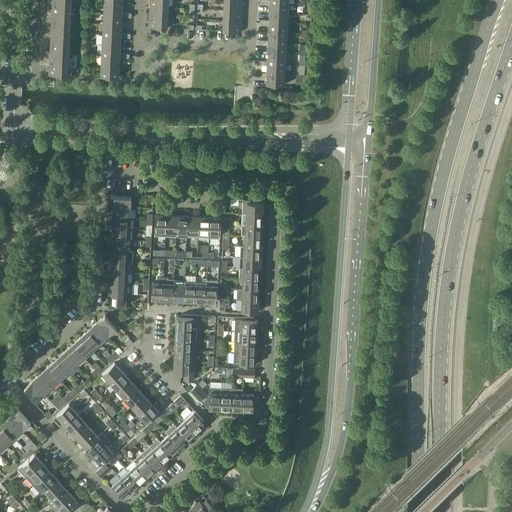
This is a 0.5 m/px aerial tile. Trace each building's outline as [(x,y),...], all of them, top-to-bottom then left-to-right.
[(53,0),(53,11),(75,12),(75,10),(71,10),(71,0),(53,0)] [(224,0),(224,10),(242,11),(242,0),(236,0),(224,0)] [(270,2),(270,4),(270,12),(288,13),(288,2),(270,2)] [(104,3),(104,14),(122,15),(122,13),(122,4),(104,3)] [(150,16),(168,17),(168,7),(150,6),(150,16)] [(224,10),(223,20),(241,21),(242,11),(224,10)] [(75,15),(75,12),(53,11),(52,31),(74,32),(74,31),(70,30),(70,15),(75,15)] [(270,12),(269,20),(269,22),(287,23),(288,13),(270,12)] [(104,14),(103,24),(121,25),(122,17),(122,15),(104,14)] [(167,28),(168,17),(150,16),(149,27),(167,28)] [(241,21),(223,20),(223,31),(241,32),(241,21)] [(269,32),(287,33),(287,23),(269,22),(269,24),(269,32)] [(103,24),(103,34),(121,35),(121,33),(121,25),(103,24)] [(74,32),(52,31),(51,52),(73,53),(73,51),(68,51),(69,35),(74,35),(74,32)] [(286,43),(287,33),(269,32),(268,40),(268,42),(286,43)] [(103,34),(102,44),(120,45),(121,37),(121,35),(103,34)] [(268,52),(286,53),(286,43),(268,42),(268,45),(268,52)] [(102,44),(102,54),(120,55),(120,53),(120,45),(102,44)] [(73,56),(73,53),(51,52),(50,73),(72,74),(72,69),(68,69),(68,55),(73,56)] [(285,64),(286,53),(268,52),(267,61),(267,63),(285,64)] [(120,58),(120,55),(102,54),(101,65),(119,65),(120,58)] [(267,63),(267,65),(267,73),(285,74),(285,64),(267,63)] [(119,76),(119,65),(101,65),(101,75),(119,76)] [(285,74),(267,73),(266,84),(284,85),(285,74)] [(131,208),(132,196),(116,196),(115,200),(113,200),(113,207),(131,208)] [(243,200),(242,213),(263,214),(263,203),(250,202),(250,200),(243,200)] [(113,207),(113,217),(131,218),(131,208),(113,207)] [(242,213),(242,224),(262,225),(263,214),(242,213)] [(154,235),(166,236),(167,215),(155,214),(155,228),(154,235)] [(166,236),(176,236),(177,215),(167,215),(166,236)] [(176,236),(187,237),(188,216),(177,215),(176,236)] [(187,236),(198,237),(199,216),(188,216),(187,237),(187,236)] [(198,237),(209,237),(210,217),(199,216),(198,237)] [(131,218),(113,217),(112,228),(130,229),(131,218)] [(221,217),(210,217),(209,237),(220,238),(221,217)] [(241,234),(245,235),(262,235),(262,225),(242,224),(241,234)] [(129,240),(130,229),(112,228),(112,239),(129,240)] [(245,235),(245,246),(261,246),(262,235),(245,235)] [(129,251),(129,240),(112,239),(111,250),(129,251)] [(241,245),(240,256),(261,257),(261,246),(245,246),(241,245)] [(129,251),(111,250),(110,261),(128,262),(128,261),(132,262),(133,251),(129,251)] [(244,267),(260,268),(261,257),(240,256),(239,267),(244,267)] [(110,271),(128,272),(128,262),(110,261),(110,271)] [(244,267),(243,278),(260,279),(260,268),(244,267)] [(127,283),(128,272),(110,271),(109,282),(127,283)] [(163,299),(164,277),(164,273),(160,273),(159,283),(152,282),(151,299),(163,299)] [(164,277),(163,299),(174,300),(174,283),(174,280),(174,279),(168,279),(168,277),(164,277)] [(185,284),(184,300),(195,301),(196,282),(189,281),(189,277),(185,277),(185,281),(185,284)] [(195,301),(206,301),(207,280),(207,278),(203,278),(203,282),(196,282),(195,301)] [(242,289),(259,290),(260,279),(243,278),(242,289)] [(184,300),(185,284),(185,281),(174,280),(174,283),(174,300),(184,300)] [(206,301),(217,302),(218,280),(207,280),(206,301)] [(109,293),(127,294),(127,283),(109,282),(109,293)] [(259,300),(259,290),(242,289),(237,289),(237,299),(242,300),(259,300)] [(127,294),(109,293),(108,304),(126,305),(127,294)] [(229,307),(229,299),(220,299),(220,310),(225,310),(225,306),(229,307)] [(259,300),(242,300),(241,311),(258,312),(259,300)] [(176,316),(176,328),(192,328),(193,315),(181,314),(181,316),(176,316)] [(105,315),(97,322),(109,336),(117,328),(105,315)] [(254,318),(235,317),(234,330),(240,331),(257,331),(258,320),(254,320),(254,318)] [(89,329),(101,343),(109,336),(97,322),(89,329)] [(197,329),(192,328),(176,328),(175,339),(192,339),(196,340),(197,329)] [(93,350),(101,343),(89,329),(81,337),(93,350)] [(235,341),(256,342),(257,331),(240,331),(234,330),(234,341),(235,341)] [(73,344),(85,357),(93,350),(81,337),(73,344)] [(175,339),(175,349),(191,350),(195,350),(196,340),(192,339),(175,339)] [(234,352),(256,353),(256,342),(235,341),(234,352)] [(77,365),(85,357),(73,344),(65,351),(77,365)] [(175,349),(174,360),(195,361),(195,350),(191,350),(175,349)] [(79,367),(77,365),(65,351),(57,359),(69,372),(71,375),(79,367)] [(256,353),(234,352),(234,363),(239,363),(239,366),(251,367),(251,364),(255,364),(256,353)] [(60,379),(69,372),(57,359),(48,366),(60,379)] [(174,371),(184,371),(184,379),(194,380),(195,361),(174,360),(174,371)] [(102,374),(110,382),(122,371),(115,362),(102,374)] [(40,373),(52,386),(60,379),(48,366),(40,373)] [(244,374),(244,377),(255,377),(255,369),(244,369),(243,374),(244,374)] [(117,390),(129,379),(122,371),(110,382),(117,390)] [(44,394),(52,386),(40,373),(32,380),(44,394)] [(136,387),(129,379),(117,390),(124,398),(136,387)] [(44,394),(32,380),(24,388),(36,401),(44,394)] [(75,395),(83,387),(79,383),(71,390),(75,395)] [(206,395),(196,385),(190,391),(200,400),(206,395)] [(131,406),(144,395),(136,387),(124,398),(131,406)] [(210,392),(209,408),(220,409),(221,392),(221,387),(221,388),(210,388),(210,392)] [(221,387),(221,392),(220,409),(231,409),(232,387),(221,387)] [(232,387),(231,409),(242,410),(242,393),(243,388),(232,388),(232,387)] [(63,397),(63,398),(67,402),(75,395),(71,390),(63,397)] [(254,394),(242,393),(242,410),(253,411),(254,394)] [(139,414),(151,403),(144,395),(131,406),(139,414)] [(181,395),(171,404),(175,408),(184,399),(181,395)] [(67,402),(63,398),(63,397),(59,401),(63,406),(67,402)] [(151,403),(139,414),(146,422),(158,411),(151,403)] [(57,415),(64,423),(76,412),(69,404),(57,415)] [(10,416),(23,430),(31,423),(19,409),(10,416)] [(185,419),(196,432),(204,425),(202,422),(203,420),(193,409),(183,418),(185,419)] [(76,412),(64,423),(71,431),(84,420),(76,412)] [(2,423),(15,437),(23,430),(10,416),(2,423)] [(196,432),(185,419),(177,427),(188,439),(196,432)] [(78,439),(91,428),(84,420),(71,431),(78,439)] [(15,437),(2,423),(0,425),(0,437),(7,445),(15,437)] [(169,434),(180,446),(188,439),(177,427),(174,423),(166,431),(169,434)] [(146,434),(151,430),(147,426),(143,430),(146,434)] [(91,428),(78,439),(86,447),(98,436),(91,428)] [(86,447),(93,455),(105,444),(109,441),(102,433),(98,436),(86,447)] [(169,434),(161,441),(172,454),(180,446),(169,434)] [(158,438),(150,445),(164,461),(172,454),(161,441),(158,438)] [(105,444),(93,455),(101,464),(113,452),(105,444)] [(142,453),(156,468),(164,461),(150,445),(142,453)] [(30,454),(27,450),(22,455),(25,458),(30,454)] [(137,463),(148,475),(156,468),(142,453),(134,460),(137,463)] [(22,465),(29,473),(42,462),(34,454),(29,459),(27,460),(22,465)] [(126,467),(129,470),(140,483),(148,475),(137,463),(134,460),(126,467)] [(42,462),(29,473),(26,476),(33,484),(49,470),(42,462)] [(111,469),(106,463),(105,463),(96,471),(101,477),(111,469)] [(56,478),(49,470),(33,484),(40,492),(56,478)] [(140,483),(129,470),(121,478),(132,490),(140,483)] [(51,497),(63,486),(56,478),(40,492),(40,493),(42,491),(44,494),(46,492),(51,497)] [(132,490),(121,478),(112,485),(123,498),(132,490)] [(51,497),(47,501),(54,509),(71,494),(63,486),(51,497)] [(99,495),(95,491),(90,496),(94,500),(99,495)] [(73,507),(78,502),(71,494),(54,509),(56,511),(67,511),(72,509),(73,507)] [(210,495),(207,498),(216,509),(219,506),(210,495)] [(194,503),(191,507),(195,511),(219,511),(207,498),(202,502),(199,499),(198,501),(198,500),(196,500),(195,500),(194,501),(194,502),(194,503)]
